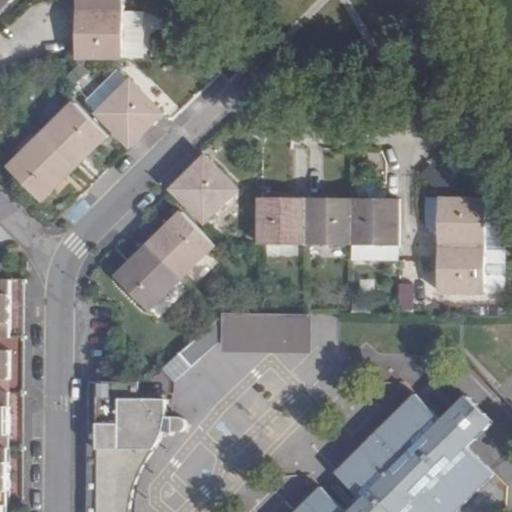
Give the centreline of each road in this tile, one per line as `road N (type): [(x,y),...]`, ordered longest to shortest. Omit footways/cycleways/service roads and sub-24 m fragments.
road 1 (residential): [(62,277),(76,245),(229,96)]
road 2 (residential): [(58,511),(62,277)]
